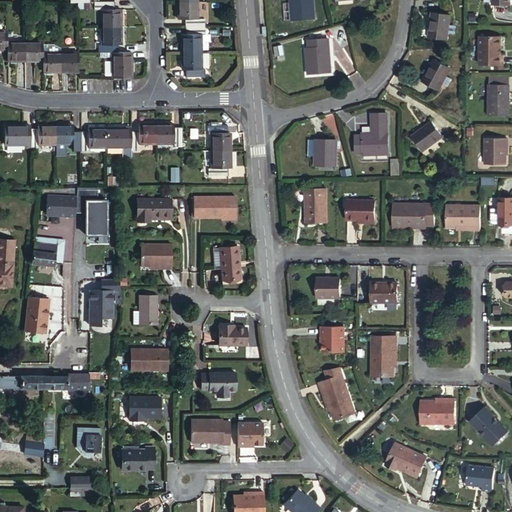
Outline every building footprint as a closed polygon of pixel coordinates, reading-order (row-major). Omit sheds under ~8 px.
[(314,0),(291,0),(293,14),(314,12),(315,12),(314,0)] [(188,17),(198,17),(197,2),(180,2),(180,18),(188,17)] [(114,12),(114,3),(93,3),(94,12),(104,12),(114,12)] [(104,12),(104,28),(121,28),(121,12),(114,12),(104,12)] [(315,19),(314,12),(293,14),(294,21),(315,19)] [(453,17),(434,14),(432,39),(450,41),(453,17)] [(188,27),(207,27),(207,17),(198,17),(188,17),(188,27)] [(188,27),(188,36),(202,35),(207,35),(207,27),(188,27)] [(0,28),(0,47),(9,47),(8,42),(8,28),(0,28)] [(121,28),(104,28),(104,45),(119,45),(121,45),(121,28)] [(184,52),(203,52),(202,35),(188,36),(184,36),(184,52)] [(502,56),(502,38),(480,38),(480,66),(504,66),(504,56),(502,56)] [(311,41),(311,48),(330,47),(329,40),(311,41)] [(44,41),(25,42),(26,61),(44,60),(44,52),(44,41)] [(8,42),(9,47),(9,61),(26,61),(25,42),(8,42)] [(119,45),(104,45),(99,45),(99,54),(114,54),(119,53),(119,45)] [(330,47),(311,48),(310,48),(313,74),(333,73),(331,47),(330,47)] [(61,52),(44,52),(44,60),(44,71),(61,71),(61,52)] [(79,52),(61,52),(61,71),(79,71),(79,52)] [(203,68),(203,52),(184,52),(185,68),(189,68),(203,68)] [(133,78),(133,53),(119,53),(114,54),(114,79),(133,78)] [(450,71),(435,62),(423,84),(438,93),(450,71)] [(203,68),(189,68),(190,76),(208,76),(207,68),(203,68)] [(509,77),(489,77),(489,87),(509,87),(509,77)] [(509,87),(489,87),(489,118),(510,119),(509,87)] [(328,132),(340,128),(335,113),(323,118),(328,132)] [(376,125),(390,125),(390,115),(376,115),(376,125)] [(446,138),(435,123),(415,137),(426,153),(446,138)] [(158,141),(157,124),(141,124),(141,131),(141,142),(158,141)] [(174,124),(157,124),(158,141),(174,141),(174,127),(174,124)] [(58,143),(57,125),(40,126),(40,129),(41,143),(58,143)] [(74,125),(57,125),(58,143),(74,143),(74,132),(74,125)] [(389,135),(390,125),(376,125),(376,135),(389,135)] [(31,130),(31,126),(6,126),(7,144),(31,143),(31,130)] [(210,134),(214,134),(228,134),(228,126),(210,126),(210,134)] [(132,127),(107,128),(107,145),(132,144),(132,131),(132,127)] [(174,127),(174,141),(174,147),(184,147),(183,127),(174,127)] [(90,128),(90,131),(90,145),(107,145),(107,128),(90,128)] [(31,143),(31,149),(41,149),(41,143),(40,129),(31,130),(31,143)] [(74,132),(74,143),(74,152),(83,151),(83,131),(74,132)] [(132,131),(132,144),(133,151),(142,151),(141,142),(141,131),(132,131)] [(214,134),(214,152),(232,152),(232,134),(228,134),(214,134)] [(392,136),(389,135),(376,135),(366,135),(366,155),(392,155),(392,136)] [(509,141),(486,141),(486,167),(507,168),(507,150),(509,150),(509,141)] [(338,143),(319,143),(319,168),(338,168),(338,143)] [(232,152),(214,152),(214,168),(228,168),(232,168),(232,152)] [(228,168),(214,168),(210,168),(210,176),(228,176),(228,168)] [(47,194),(46,217),(75,218),(75,212),(86,212),(85,235),(107,235),(108,199),(98,199),(98,187),(76,187),(76,195),(47,194)] [(328,189),(309,190),(310,202),(307,202),(308,223),(329,223),(328,189)] [(350,219),(361,219),(377,219),(378,199),(349,199),(350,219)] [(139,223),(149,223),(149,217),(173,217),(172,200),(140,200),(139,223)] [(511,200),(501,200),(501,211),(493,211),(493,224),(495,226),(501,226),(501,227),(511,226),(511,200)] [(235,201),(192,201),(193,221),(235,221),(235,201)] [(436,226),(436,205),(395,205),(395,228),(407,228),(413,228),(413,230),(428,230),(428,226),(436,226)] [(483,232),(483,208),(448,207),(448,229),(459,229),(473,229),(473,232),(483,232)] [(0,284),(14,285),(18,242),(0,241),(0,245),(0,284)] [(65,246),(35,244),(34,264),(57,265),(57,264),(64,264),(65,246)] [(238,258),(241,258),(240,246),(222,247),(223,279),(241,278),(241,266),(238,266),(238,258)] [(141,270),(149,270),(163,269),(163,273),(172,273),(172,248),(141,248),(141,270)] [(341,279),(319,279),(319,299),(342,299),(341,279)] [(113,317),(113,288),(118,288),(118,280),(99,280),(99,287),(87,287),(87,324),(102,324),(102,317),(113,317)] [(400,282),(373,282),(373,303),(400,302),(400,282)] [(32,297),(29,331),(50,333),(53,299),(32,297)] [(133,329),(157,330),(157,300),(140,300),(139,316),(133,316),(133,329)] [(346,352),(346,326),(323,326),(323,336),(325,336),(325,352),(346,352)] [(246,331),(235,331),(231,331),(231,328),(219,329),(220,348),(247,348),(246,331)] [(397,376),(397,366),(397,346),(400,346),(400,336),(374,335),(374,376),(397,376)] [(167,353),(131,353),(131,374),(167,374),(167,353)] [(345,375),(342,367),(326,370),(330,380),(345,375)] [(6,388),(50,387),(50,374),(1,374),(1,385),(6,385),(6,388)] [(50,374),(50,387),(80,387),(80,374),(50,374)] [(345,375),(330,380),(321,383),(324,392),(326,391),(333,411),(337,420),(358,413),(345,375)] [(217,398),(228,398),(228,395),(236,395),(236,377),(210,377),(209,378),(202,378),(202,394),(209,394),(210,395),(217,395),(217,398)] [(326,391),(324,392),(331,411),(333,411),(326,391)] [(446,400),(438,400),(421,400),(422,423),(456,423),(456,398),(446,398),(446,400)] [(140,420),(146,419),(161,419),(160,399),(131,399),(131,423),(140,423),(140,420)] [(509,430),(485,406),(471,421),(494,444),(509,430)] [(49,410),(48,410),(47,434),(56,435),(57,411),(55,411),(54,423),(49,423),(49,410)] [(221,423),(191,423),(191,445),(209,445),(209,444),(221,444),(221,447),(229,447),(228,425),(221,425),(221,423)] [(100,426),(76,425),(75,449),(100,449),(100,426)] [(261,425),(236,426),(236,450),(245,450),(245,448),(261,448),(261,425)] [(44,463),(45,440),(30,439),(29,462),(44,463)] [(398,469),(398,468),(399,465),(419,474),(427,456),(397,442),(387,464),(398,469)] [(155,470),(155,449),(148,449),(148,451),(124,451),(124,471),(140,471),(140,470),(155,470)] [(399,465),(398,468),(418,476),(419,474),(399,465)] [(493,491),(495,467),(468,465),(467,485),(482,486),(482,490),(493,491)] [(91,484),(91,474),(69,474),(69,485),(91,484)] [(101,488),(70,488),(71,496),(100,496),(101,488)] [(283,502),(286,505),(296,495),(292,492),(283,502)] [(296,495),(286,505),(284,508),(288,511),(320,511),(321,511),(315,506),(314,507),(298,492),(296,495)] [(263,511),(263,496),(255,496),(255,499),(244,499),(234,499),(233,511),(263,511)]
